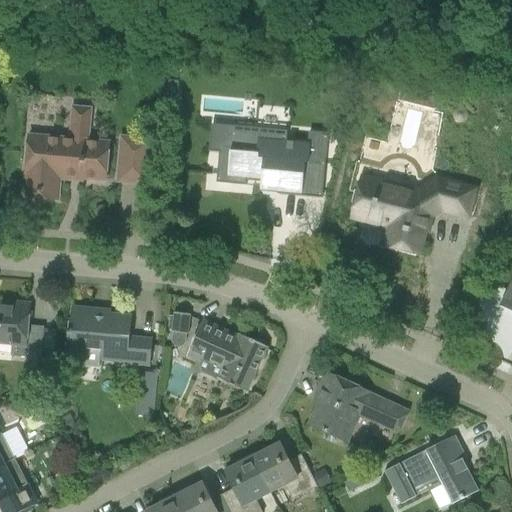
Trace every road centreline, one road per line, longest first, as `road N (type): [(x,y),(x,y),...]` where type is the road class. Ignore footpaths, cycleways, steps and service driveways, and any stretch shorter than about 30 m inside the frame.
road 1 (unclassified): [(0,2),(511,36)]
road 2 (residential): [(64,511),(258,413),(297,364),(311,324)]
road 3 (residential): [(0,260),(135,271),(230,293),(311,324)]
road 4 (residential): [(311,324),(502,395),(511,407)]
